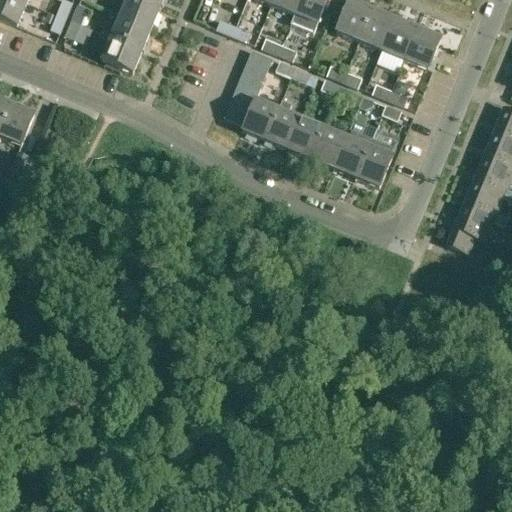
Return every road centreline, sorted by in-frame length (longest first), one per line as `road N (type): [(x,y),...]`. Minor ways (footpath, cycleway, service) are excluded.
road 1 (residential): [(140,123),(266,190),(401,241),(486,34)]
road 2 (residential): [(0,63),(140,123)]
road 3 (residential): [(140,123),(192,0)]
